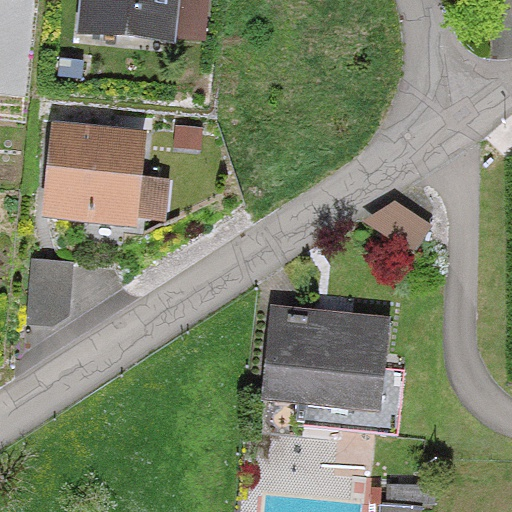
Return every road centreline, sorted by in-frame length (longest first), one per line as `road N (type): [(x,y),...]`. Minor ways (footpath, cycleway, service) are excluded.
road 1 (residential): [(0,425),(459,124)]
road 2 (residential): [(459,124),(422,0)]
